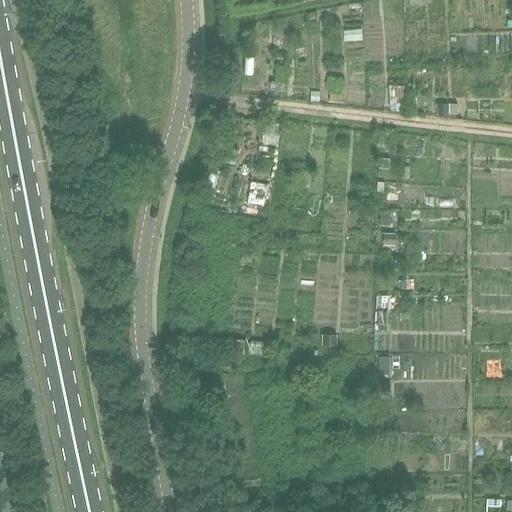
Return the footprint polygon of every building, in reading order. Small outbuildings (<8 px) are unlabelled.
[(411,0),(412,8),(429,7),(428,0),(411,0)] [(311,42),(310,19),(300,20),(301,42),(311,42)] [(366,41),(365,30),(349,31),(350,42),(366,41)] [(395,108),(409,108),(409,86),(395,86),(395,108)] [(447,105),(438,105),(439,117),(447,117),(447,105)] [(242,344),(242,355),(270,354),(269,342),(242,344)] [(335,438),(336,420),(325,420),(324,438),(335,438)] [(280,437),(281,448),(301,444),(299,434),(280,437)]
